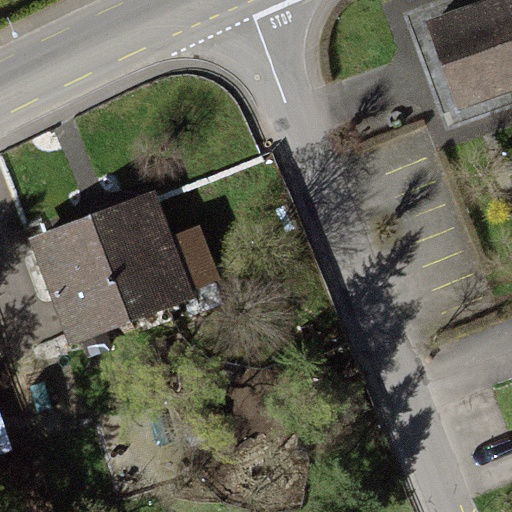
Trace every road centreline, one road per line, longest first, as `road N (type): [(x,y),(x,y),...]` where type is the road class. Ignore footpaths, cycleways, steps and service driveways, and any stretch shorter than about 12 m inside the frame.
road 1 (residential): [(451,511),(248,0)]
road 2 (primary): [(190,0),(0,93)]
